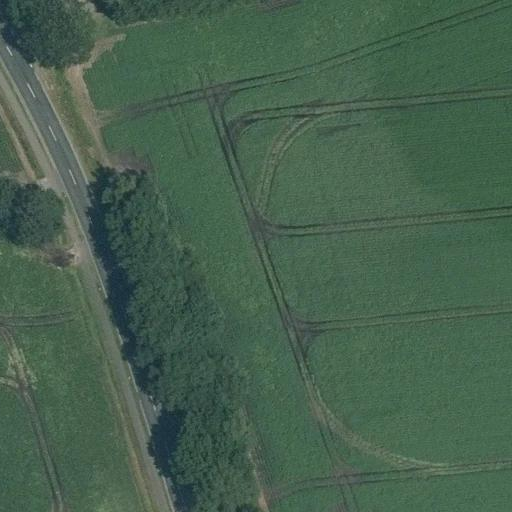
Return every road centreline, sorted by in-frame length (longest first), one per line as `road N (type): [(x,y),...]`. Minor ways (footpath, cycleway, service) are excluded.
road 1 (tertiary): [(183,511),(113,285),(7,51)]
road 2 (unclassified): [(7,51),(127,0)]
